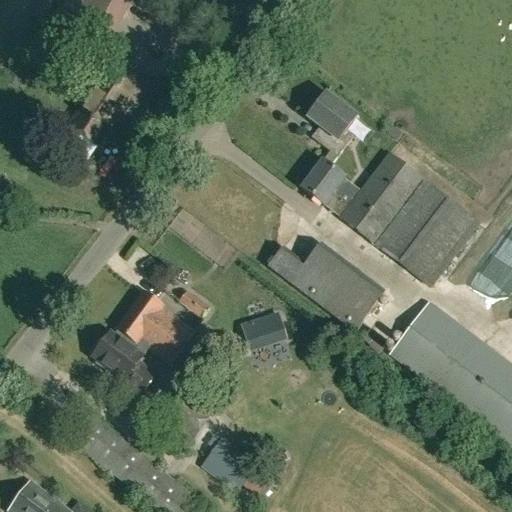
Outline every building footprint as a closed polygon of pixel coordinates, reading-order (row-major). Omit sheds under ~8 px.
[(107,36),(128,0),(91,0),(79,20),(107,36)] [(95,147),(133,91),(107,73),(68,129),(69,130),(95,147)] [(429,288),(478,224),(389,157),(361,193),(343,180),(344,179),(330,168),(355,138),(347,132),(358,119),(327,95),(309,118),(326,132),(317,142),(331,153),(301,190),(322,206),(323,205),(340,219),(340,220),(429,288)] [(69,130),(60,143),(86,160),(95,147),(69,130)] [(269,263),(279,250),(268,241),(271,236),(263,230),(259,235),(244,222),(233,236),(269,263)] [(357,326),(385,290),(317,239),(302,260),(283,246),(271,262),(357,326)] [(480,240),(476,255),(493,260),(497,245),(480,240)] [(286,289),(284,306),(300,308),(302,291),(286,289)] [(209,310),(205,307),(187,293),(178,304),(200,321),(209,310)] [(171,366),(194,334),(161,308),(162,307),(144,294),(117,330),(113,337),(109,334),(102,343),(100,341),(92,351),(95,353),(92,356),(98,361),(95,364),(107,372),(109,369),(123,379),(120,382),(139,396),(154,376),(139,365),(143,360),(141,358),(148,349),(171,366)] [(511,447),(511,367),(429,305),(391,355),(511,447)] [(241,328),(249,351),(286,339),(278,316),(241,328)] [(211,414),(182,392),(162,419),(191,440),(211,414)] [(71,442),(158,511),(201,511),(199,510),(203,506),(91,417),(91,416),(90,415),(69,441),(71,442)] [(257,465),(222,439),(201,468),(236,494),(242,487),(257,498),(270,481),(255,469),(257,465)] [(68,511),(30,483),(8,511),(68,511)]
